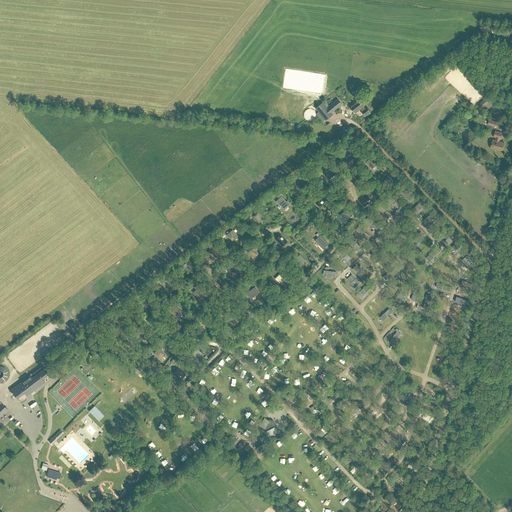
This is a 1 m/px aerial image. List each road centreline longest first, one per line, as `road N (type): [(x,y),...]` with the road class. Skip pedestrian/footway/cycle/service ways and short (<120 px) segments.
road 1 (unclassified): [(417,511),(511,186)]
road 2 (track): [(490,259),(364,125),(338,119)]
